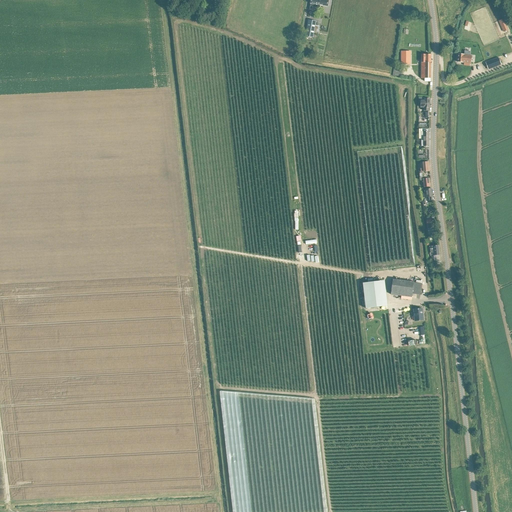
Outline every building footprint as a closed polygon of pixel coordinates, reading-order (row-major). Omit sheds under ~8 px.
[(311,0),(309,9),(312,10),(312,7),(319,8),(320,5),(327,6),(328,0),(311,0)] [(500,20),(499,21),(500,22),(501,22),(505,30),(503,30),(504,32),(507,30),(503,19),(500,20)] [(313,37),(315,26),(316,21),(308,20),(305,36),(313,37)] [(499,50),(490,53),(489,49),(482,52),(485,59),(500,53),(499,50)] [(410,64),(410,52),(401,52),(401,64),(410,64)] [(430,81),(430,63),(431,63),(431,54),(426,54),(422,54),(421,78),(425,79),(425,81),(430,81)] [(464,55),(458,54),(457,62),(463,63),(463,62),(471,63),(472,56),(464,55)] [(501,65),(498,58),(485,62),(488,70),(501,65)] [(400,76),(402,68),(394,67),(393,75),(400,76)] [(429,108),(430,98),(424,98),(425,98),(418,97),(418,100),(421,100),(420,107),(423,108),(423,111),(428,111),(429,108)] [(421,146),(429,146),(429,132),(421,132),(421,129),(419,129),(419,139),(421,139),(421,146)] [(421,172),(424,171),(429,171),(429,162),(421,163),(421,172)] [(433,200),(431,189),(423,190),(424,198),(429,197),(429,200),(433,200)] [(431,256),(434,255),(439,255),(438,245),(430,246),(431,256)] [(420,295),(422,284),(416,283),(414,283),(414,282),(393,279),(391,294),(412,297),(412,294),(420,295)] [(366,308),(388,306),(385,281),(363,283),(366,308)] [(415,321),(418,321),(423,320),(422,309),(414,309),(415,321)]
